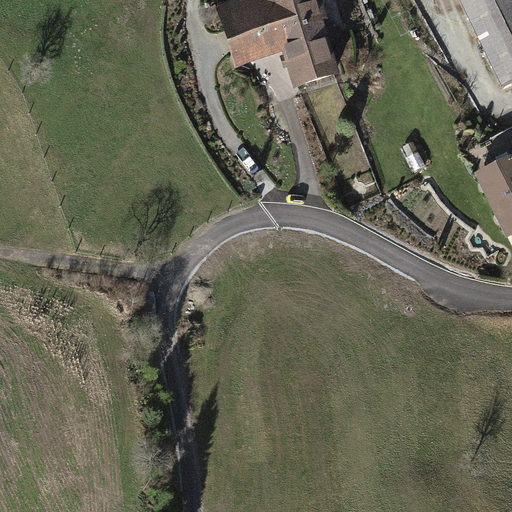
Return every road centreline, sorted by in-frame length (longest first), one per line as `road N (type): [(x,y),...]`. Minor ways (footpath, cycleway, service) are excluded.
road 1 (residential): [(511,296),(449,284),(292,212),(256,215),(214,235),(173,277),(166,305),(193,511)]
road 2 (track): [(173,277),(0,251)]
